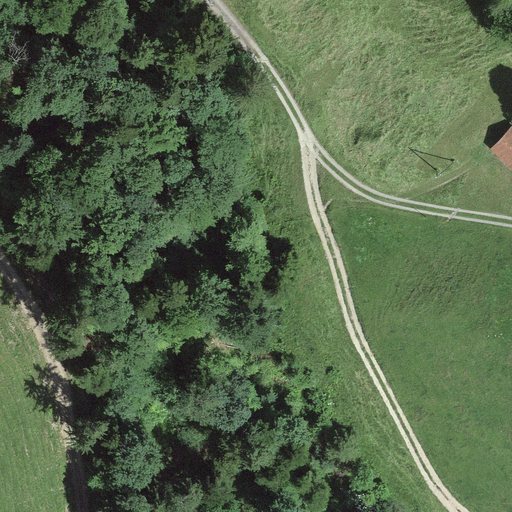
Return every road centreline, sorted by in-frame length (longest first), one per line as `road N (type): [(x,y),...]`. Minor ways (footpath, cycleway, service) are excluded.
road 1 (track): [(461,511),(357,333),(307,146)]
road 2 (track): [(511,223),(386,198),(353,183),(307,146),(208,0)]
road 3 (track): [(83,511),(63,383),(0,253)]
